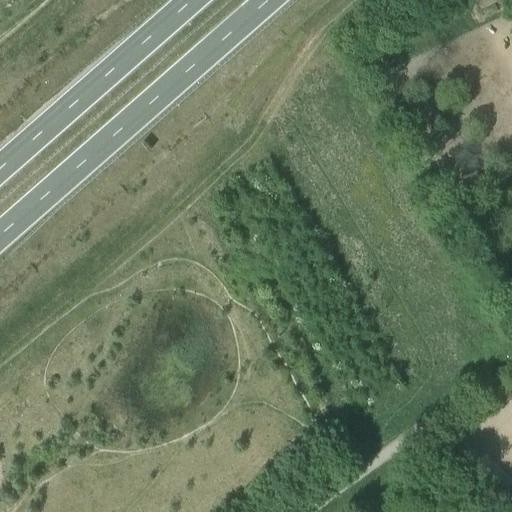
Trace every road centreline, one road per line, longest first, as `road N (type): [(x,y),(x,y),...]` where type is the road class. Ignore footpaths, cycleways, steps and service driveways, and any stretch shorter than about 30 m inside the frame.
road 1 (trunk): [(0,229),(261,0)]
road 2 (trunk): [(187,0),(0,164)]
road 3 (unclassified): [(321,511),(511,374)]
